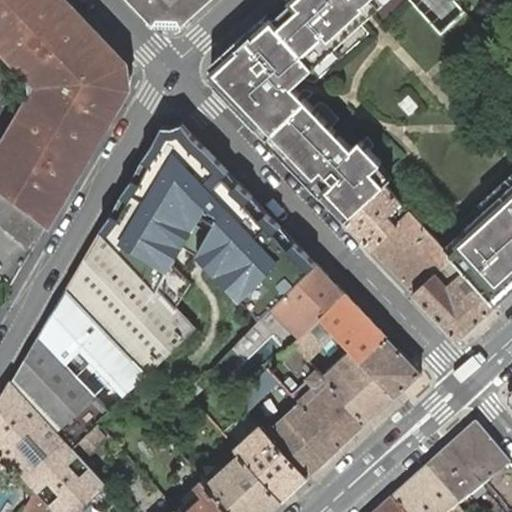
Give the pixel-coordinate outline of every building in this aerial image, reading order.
[(0,0),(0,42),(42,86),(0,156),(0,186),(47,224),(48,225),(73,182),(93,148),(105,127),(137,74),(66,0),(0,0)] [(188,18),(207,0),(135,0),(150,16),(152,14),(186,15),(188,18)] [(280,0),(211,64),(210,79),(345,220),(387,183),(396,175),(309,84),(402,0),(280,0)] [(222,278),(279,223),(183,122),(162,126),(134,176),(225,272),(222,278)] [(225,272),(134,176),(103,228),(176,305),(190,283),(172,263),(186,240),(222,278),(225,272)] [(345,220),(372,248),(398,223),(395,219),(398,217),(398,214),(394,210),(404,202),(387,183),(345,220)] [(0,222),(28,245),(47,224),(0,186),(0,222)] [(465,270),(497,304),(511,290),(511,195),(449,252),(465,270)] [(398,223),(372,248),(413,292),(436,271),(448,284),(465,270),(449,252),(411,210),(398,223)] [(261,319),(271,310),(274,306),(318,264),(279,223),(222,278),(234,290),(261,319)] [(103,228),(67,288),(149,375),(197,328),(176,305),(103,228)] [(294,327),(302,335),(321,316),(346,293),(318,264),(274,306),(271,310),(275,314),(278,311),(284,316),(293,307),(303,318),(294,327)] [(457,337),(461,337),(497,304),(465,270),(448,284),(436,271),(413,292),(457,337)] [(67,288),(39,336),(111,412),(149,375),(67,288)] [(321,316),(336,332),(354,351),(362,360),(388,337),(346,293),(321,316)] [(284,316),(294,327),(303,318),(293,307),(284,316)] [(294,343),(302,353),(308,359),(336,332),(321,316),(302,335),(299,339),(294,343)] [(39,336),(13,381),(73,447),(77,444),(96,427),(99,424),(109,413),(111,412),(39,336)] [(362,360),(396,396),(422,372),(388,337),(362,360)] [(325,378),(366,423),(396,396),(362,360),(354,351),(325,378)] [(304,397),(299,402),(340,446),(366,423),(325,378),(317,369),(308,378),(316,386),(320,383),(325,388),(309,402),(304,397)] [(0,402),(0,449),(4,454),(36,489),(53,507),(57,511),(106,511),(121,499),(73,447),(13,381),(0,402)] [(316,386),(304,397),(309,402),(325,388),(320,383),(316,386)] [(268,430),(309,475),(340,446),(299,402),(268,430)] [(501,511),(509,511),(511,510),(511,465),(477,425),(476,425),(427,469),(458,507),(482,488),(501,511)] [(237,448),(242,454),(283,499),(309,475),(268,430),(263,426),(237,448)] [(96,427),(77,444),(87,456),(106,439),(96,427)] [(209,484),(234,511),(268,511),(283,499),(242,454),(230,465),(209,484)] [(462,511),(458,507),(427,469),(392,500),(402,511),(462,511)] [(186,501),(177,509),(180,511),(234,511),(209,484),(204,479),(197,485),(200,489),(207,497),(194,510),(186,501)] [(48,511),(53,507),(36,489),(22,511),(21,511),(48,511)] [(200,489),(186,501),(194,510),(207,497),(200,489)] [(402,511),(392,500),(378,511),(402,511)]
